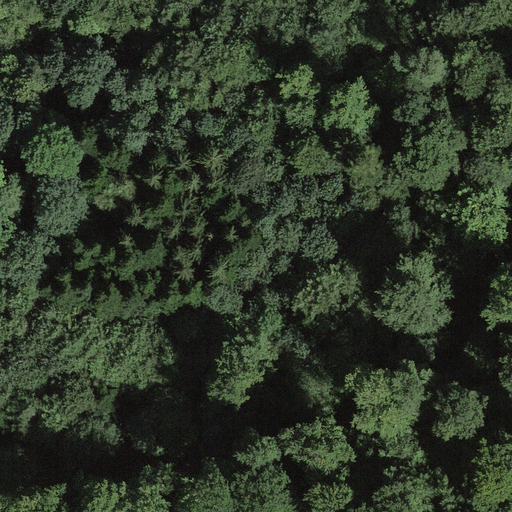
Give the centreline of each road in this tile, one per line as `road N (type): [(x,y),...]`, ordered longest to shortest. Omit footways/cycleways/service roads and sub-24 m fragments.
road 1 (track): [(232,453),(373,407),(475,338),(511,287)]
road 2 (track): [(80,501),(157,470),(232,453)]
